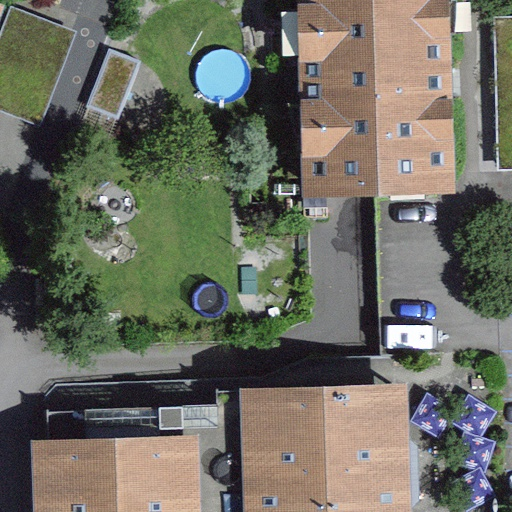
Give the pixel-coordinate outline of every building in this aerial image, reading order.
[(445,182),(439,0),(306,0),(313,187),(265,188),(266,220),(326,218),(325,186),(445,182)] [(0,47),(0,104),(37,119),(69,35),(13,13),(0,47)] [(85,226),(89,346),(244,341),(242,279),(254,274),(250,165),(95,170),(96,226),(85,226)] [(376,197),(380,354),(440,353),(436,195),(376,197)] [(254,403),(257,511),(406,511),(418,500),(416,446),(402,432),(396,433),(394,398),(254,403)] [(223,449),(46,455),(48,511),(221,511),(221,499),(225,499),(223,449)]
